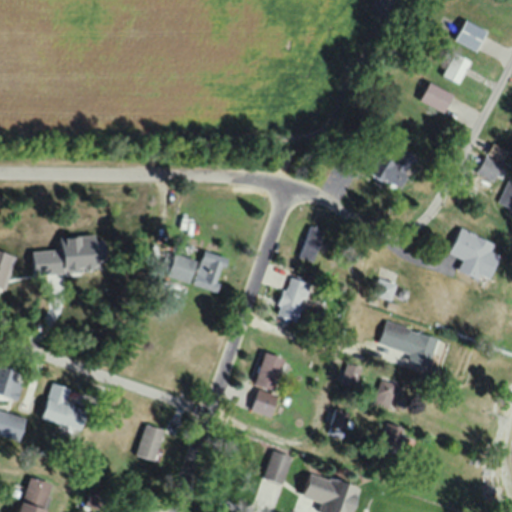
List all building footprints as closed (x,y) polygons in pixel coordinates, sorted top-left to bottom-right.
[(453,40),(477,53),(488,33),(465,19),(453,40)] [(470,62),(453,53),(441,76),(459,85),(470,62)] [(451,95),(427,83),(418,101),(442,113),(451,95)] [(504,153),(490,145),(484,154),(498,162),(504,153)] [(396,192),(413,155),(400,149),(393,165),(371,155),(361,176),(396,192)] [(498,166),(483,157),(474,172),(489,181),(498,166)] [(511,188),(502,189),(502,204),(511,204),(511,188)] [(295,256),(311,263),(324,232),(309,225),(295,256)] [(490,244),(458,228),(445,253),(458,260),(454,269),(481,282),(494,255),(486,251),(490,244)] [(195,262),(168,253),(161,276),(212,293),(224,258),(199,250),(195,262)] [(272,316),(293,322),(304,283),(283,277),(272,316)] [(370,293),(386,301),(394,286),(378,278),(370,293)] [(421,366),(430,336),(382,321),(375,344),(405,354),(403,361),(421,366)] [(245,410),(266,416),(282,359),(261,353),(245,410)] [(0,397),(15,401),(22,374),(0,368),(0,397)] [(394,386),(381,380),(371,401),(383,407),(394,386)] [(70,428),(76,404),(66,402),(69,389),(45,383),(36,420),(70,428)] [(328,424),(342,428),(345,412),(332,408),(328,424)] [(0,436),(10,440),(17,417),(0,411),(0,436)] [(288,456),(270,450),(261,479),(279,485),(288,456)] [(316,501),(313,511),(347,511),(354,485),(303,473),(298,496),(316,501)] [(37,511),(38,511),(37,511),(39,511),(48,483),(23,475),(11,511),(37,511)]
